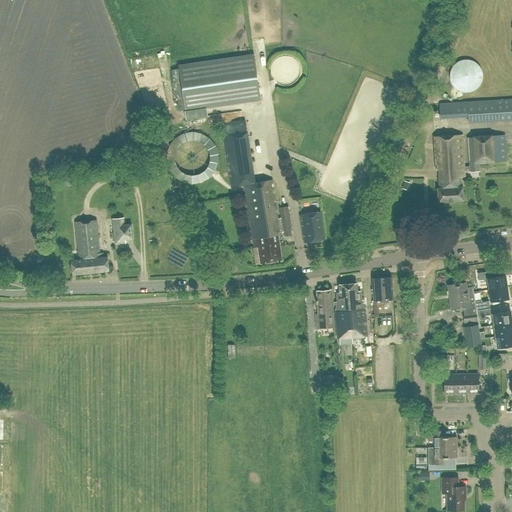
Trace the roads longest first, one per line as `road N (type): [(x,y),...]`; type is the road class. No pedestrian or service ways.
road 1 (residential): [(497,511),(496,466),(482,446),(481,414),(431,414),(419,401),(417,255)]
road 2 (secondary): [(368,262),(225,283),(79,288)]
road 3 (unclassified): [(368,262),(366,246),(464,0)]
